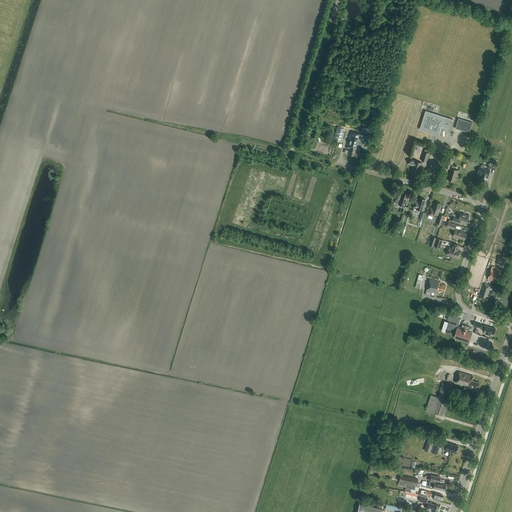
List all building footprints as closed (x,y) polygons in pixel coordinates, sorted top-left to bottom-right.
[(448,133),(453,119),(426,111),(420,129),(439,135),(439,134),(448,133)] [(469,132),(473,122),(458,118),(455,128),(469,132)] [(336,130),(333,140),(341,142),(344,132),(336,130)] [(356,152),(360,134),(351,132),(347,147),(350,148),(348,154),(353,156),(355,151),(356,152)] [(360,134),(356,152),(359,152),(360,147),(366,149),(369,137),(360,134)] [(424,151),(422,160),(426,161),(429,153),(428,153),(430,147),(426,146),(425,152),(424,151)] [(415,161),(410,159),(409,164),(414,165),(412,170),(419,172),(422,162),(415,160),(415,161)] [(495,170),(497,162),(489,159),(487,168),(495,170)] [(450,175),(448,179),(454,181),(455,177),(456,177),(458,170),(453,169),(454,167),(452,166),(451,168),(449,175),(450,175)] [(487,182),(489,171),(490,169),(480,167),(478,174),(482,175),(480,180),(487,182)] [(402,194),(400,193),(399,196),(398,196),(397,199),(396,200),(395,201),(396,203),(401,205),(401,207),(404,208),(402,213),(403,213),(396,231),(400,232),(408,207),(405,206),(407,199),(407,198),(408,195),(403,193),(402,194)] [(424,203),(425,199),(420,197),(419,201),(415,200),(412,207),(414,208),(413,210),(414,211),(417,213),(418,212),(419,209),(422,211),(425,203),(424,203)] [(440,207),(441,203),(436,202),(435,205),(434,205),(433,208),(430,207),(428,215),(434,217),(434,216),(436,216),(437,214),(438,215),(440,207)] [(467,222),(469,216),(461,213),(459,219),(454,217),(452,221),(459,223),(461,220),(467,222)] [(464,239),(466,233),(463,232),(463,231),(456,229),(453,236),(460,238),(461,238),(464,239)] [(433,246),(435,240),(436,238),(433,236),(430,244),(427,243),(427,244),(433,246)] [(440,247),(443,240),(437,238),(434,245),(440,247)] [(458,250),(459,246),(453,243),(451,248),(449,247),(447,254),(458,258),(461,251),(458,250)] [(488,279),(496,282),(501,269),(492,266),(488,279)] [(416,287),(421,288),(425,275),(420,273),(416,287)] [(444,291),(446,285),(441,283),(441,282),(430,279),(425,295),(430,296),(431,291),(439,294),(440,290),(444,291)] [(489,285),(489,284),(486,283),(485,284),(484,284),(482,289),(483,289),(481,296),(485,297),(486,296),(487,296),(491,286),(489,285)] [(458,326),(460,319),(458,318),(459,316),(449,313),(447,320),(456,323),(456,324),(449,322),(445,332),(453,334),(453,333),(455,334),(454,337),(469,342),(472,332),(471,332),(471,330),(468,329),(469,327),(462,325),(462,327),(458,326)] [(494,334),(496,328),(484,325),(482,331),(486,332),(486,333),(490,334),(491,333),(494,334)] [(477,388),(479,382),(472,380),(473,376),(458,371),(455,382),(466,386),(466,387),(464,387),(463,391),(466,392),(468,386),(469,387),(469,388),(473,389),(473,387),(477,388)] [(431,394),(426,410),(444,416),(453,386),(442,382),(441,384),(437,396),(431,394)] [(430,452),(431,450),(434,443),(430,441),(428,441),(425,450),(430,452)] [(456,453),(458,446),(448,442),(446,446),(442,445),(441,448),(451,451),(456,453)] [(437,454),(440,445),(434,443),(431,452),(437,454)] [(416,485),(417,479),(400,475),(399,481),(408,483),(415,485),(416,485)] [(444,491),(445,484),(441,483),(439,483),(440,477),(431,475),(428,486),(433,487),(432,488),(444,491)] [(414,488),(415,485),(408,483),(399,481),(398,485),(406,487),(405,491),(409,492),(410,488),(414,488)] [(425,490),(424,494),(430,496),(430,497),(433,498),(441,501),(443,495),(435,493),(434,495),(431,494),(431,492),(425,490)] [(419,494),(406,491),(405,497),(417,500),(419,494)] [(436,511),(437,511),(439,506),(428,502),(426,509),(436,511)] [(359,503),(357,511),(380,511),(381,509),(368,506),(359,503)] [(386,508),(402,511),(403,507),(388,503),(386,508)]
